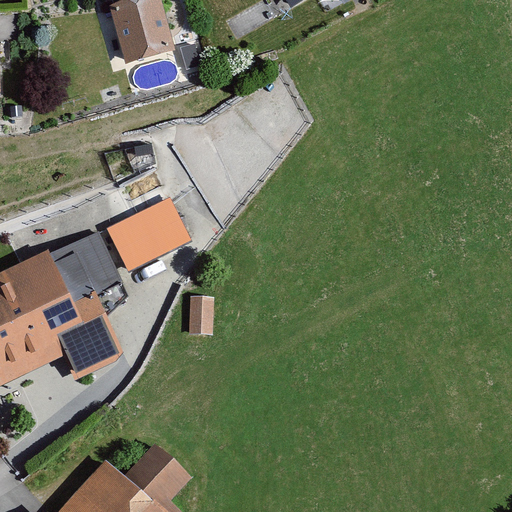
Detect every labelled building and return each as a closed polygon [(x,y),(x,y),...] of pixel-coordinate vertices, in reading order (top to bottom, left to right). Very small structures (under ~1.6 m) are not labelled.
[(103,0),(121,56),(171,41),(157,0),(103,0)] [(167,194),(103,225),(124,269),(188,239),(167,194)] [(93,226),(0,266),(0,381),(62,354),(71,375),(117,355),(87,286),(114,274),(93,226)] [(215,332),(216,293),(191,292),(190,331),(215,332)] [(187,476),(150,443),(117,479),(97,461),(49,511),(158,511),(156,510),(187,476)]
